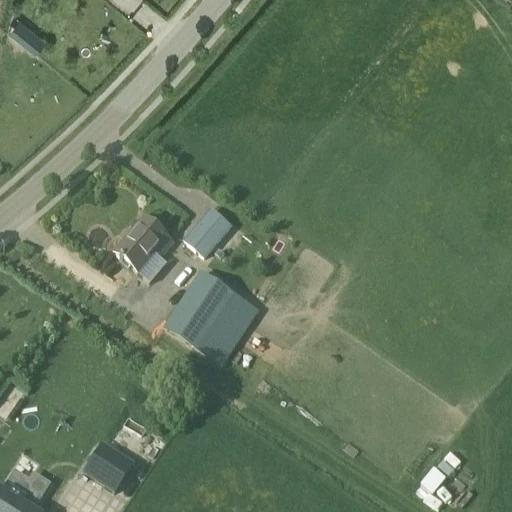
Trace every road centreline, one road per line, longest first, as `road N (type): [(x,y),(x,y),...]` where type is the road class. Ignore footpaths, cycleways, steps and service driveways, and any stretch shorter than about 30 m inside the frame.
road 1 (tertiary): [(218,0),(94,134),(0,217)]
road 2 (unknown): [(20,228),(97,289),(118,288),(161,265)]
